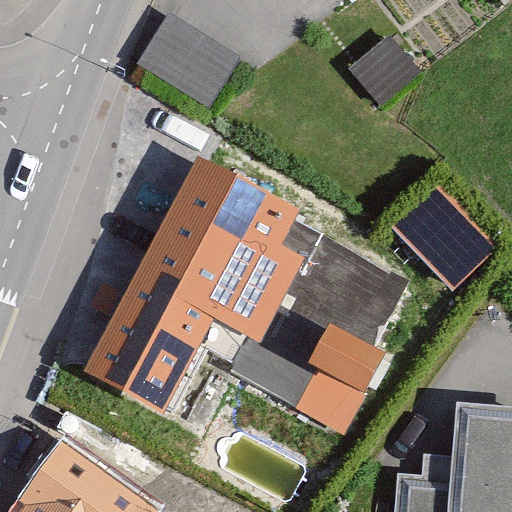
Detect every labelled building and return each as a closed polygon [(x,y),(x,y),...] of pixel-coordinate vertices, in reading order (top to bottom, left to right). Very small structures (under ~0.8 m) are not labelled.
[(242,54),(168,9),(137,59),(211,104),(242,54)] [(422,69),(391,33),(349,68),(381,104),(422,69)] [(306,199),(197,148),(86,349),(177,401),(219,334),(251,338),(309,242),(292,235),(306,199)] [(390,220),(451,286),(500,240),(439,175),(390,220)] [(511,511),(511,402),(463,399),(457,481),(403,477),(399,511),(511,511)] [(144,511),(153,495),(57,427),(9,511),(144,511)]
